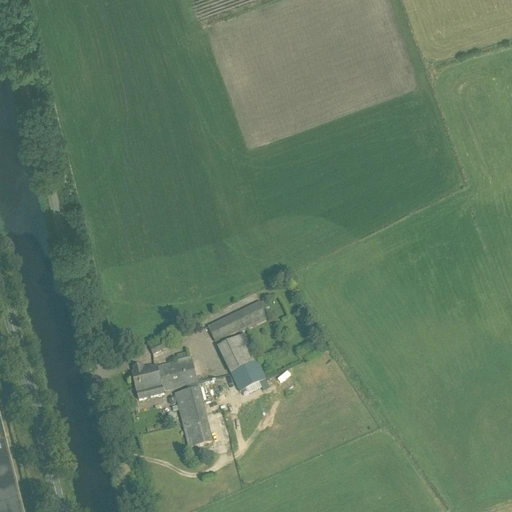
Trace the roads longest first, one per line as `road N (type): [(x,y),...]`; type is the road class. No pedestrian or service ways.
road 1 (unclassified): [(131,511),(4,0)]
road 2 (secondary): [(60,511),(0,282)]
